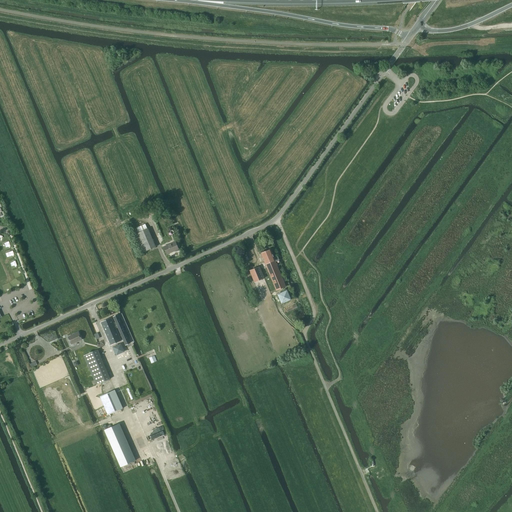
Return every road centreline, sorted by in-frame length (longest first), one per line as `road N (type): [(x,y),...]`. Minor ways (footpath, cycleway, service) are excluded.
road 1 (unclassified): [(0,345),(271,222),(408,39)]
road 2 (track): [(275,218),(312,306),(306,343),(377,511)]
road 3 (track): [(178,511),(152,448),(137,435),(90,305)]
road 4 (trunk): [(192,0),(387,28),(408,39)]
